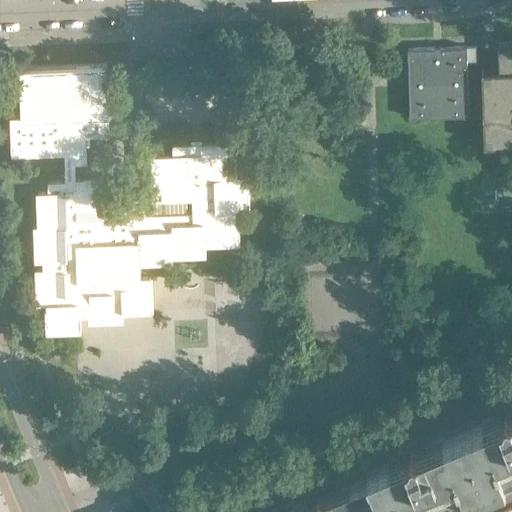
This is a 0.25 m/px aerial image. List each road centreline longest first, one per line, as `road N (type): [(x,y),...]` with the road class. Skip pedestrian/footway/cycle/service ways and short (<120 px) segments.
road 1 (residential): [(66,511),(357,382)]
road 2 (unclassified): [(0,4),(269,0)]
road 3 (tertiary): [(66,511),(0,359)]
